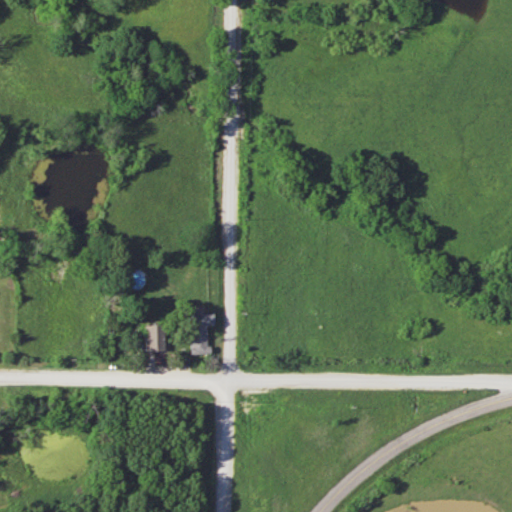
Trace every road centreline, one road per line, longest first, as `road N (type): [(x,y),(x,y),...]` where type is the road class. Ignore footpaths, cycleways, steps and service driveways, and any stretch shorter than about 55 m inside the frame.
road 1 (residential): [(227,381),(233,0)]
road 2 (residential): [(511,381),(227,381)]
road 3 (residential): [(227,381),(0,378)]
road 4 (tertiary): [(511,398),(419,435),(321,511)]
road 5 (residential): [(227,381),(223,511)]
